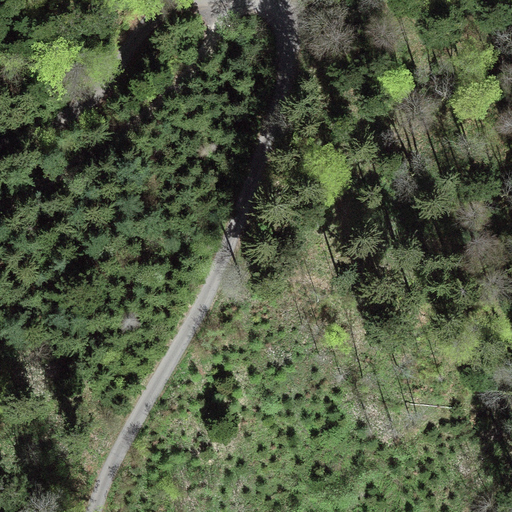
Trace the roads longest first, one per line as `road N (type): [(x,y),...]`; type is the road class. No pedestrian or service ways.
road 1 (unclassified): [(92,511),(222,272),(277,109),(286,53),(281,22),(243,0)]
road 2 (unclassified): [(173,0),(154,13),(89,100),(38,132),(0,144)]
